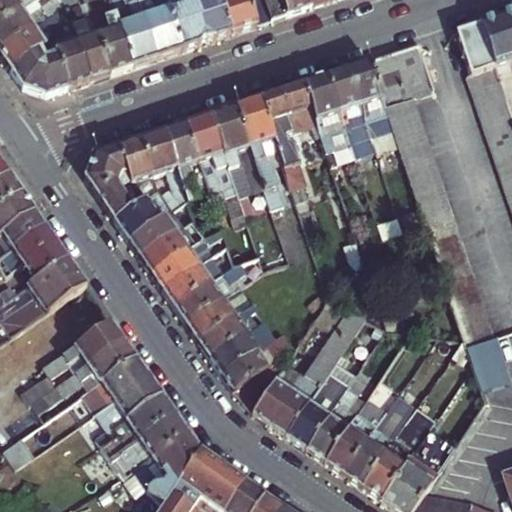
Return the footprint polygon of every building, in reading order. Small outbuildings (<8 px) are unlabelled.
[(0,0),(0,28),(20,16),(41,1),(40,0),(0,0)] [(109,80),(89,20),(82,22),(78,11),(71,13),(66,0),(59,0),(59,1),(64,13),(68,28),(88,88),(109,80)] [(109,80),(131,73),(108,8),(105,0),(95,0),(96,0),(90,2),(92,6),(96,17),(89,20),(109,80)] [(155,65),(133,0),(116,0),(118,5),(108,8),(131,73),(155,65)] [(133,0),(155,65),(181,56),(161,0),(156,0),(148,3),(148,0),(133,0)] [(205,48),(188,0),(161,0),(181,56),(205,48)] [(188,0),(205,48),(230,39),(216,0),(188,0)] [(216,0),(230,39),(271,26),(261,0),(247,0),(246,0),(216,0)] [(261,0),(271,26),(310,13),(305,0),(261,0)] [(305,0),(310,13),(347,0),(305,0)] [(0,28),(0,56),(33,34),(53,21),(64,13),(59,1),(26,23),(20,16),(0,28)] [(85,8),(89,20),(96,17),(92,6),(85,8)] [(89,20),(85,8),(78,11),(82,22),(89,20)] [(53,21),(61,33),(68,28),(64,13),(53,21)] [(511,18),(479,29),(511,127),(511,18)] [(67,95),(88,88),(68,28),(61,33),(65,38),(61,40),(65,49),(59,51),(57,43),(50,48),(53,54),(55,62),(67,95)] [(511,127),(479,29),(454,37),(511,208),(511,127)] [(0,56),(0,61),(9,76),(39,56),(45,51),(50,48),(57,43),(61,40),(65,38),(61,33),(58,36),(55,31),(39,42),(33,34),(0,56)] [(389,131),(464,351),(493,342),(411,99),(432,93),(417,50),(368,67),(388,125),(389,131)] [(67,95),(55,62),(43,66),(39,56),(9,76),(22,94),(46,101),(67,95)] [(388,125),(368,67),(346,73),(368,138),(370,143),(376,140),(375,135),(389,131),(388,125)] [(354,143),(368,138),(346,73),(325,81),(349,150),(355,148),(354,143)] [(354,164),(349,150),(325,81),(302,88),(316,131),(330,172),(354,164)] [(287,140),(316,131),(302,88),(258,103),(277,158),(289,194),(303,189),(297,169),(299,169),(292,149),(289,146),(287,140)] [(242,108),(234,111),(261,191),(269,215),(283,210),(270,170),(263,167),(262,162),(277,158),(258,103),(256,104),(256,103),(242,107),(242,108)] [(261,191),(234,111),(210,119),(236,198),(243,221),(253,219),(246,196),(261,191)] [(210,119),(184,128),(198,168),(204,187),(217,183),(224,201),(236,198),(210,119)] [(163,136),(186,205),(187,207),(198,203),(188,171),(198,168),(184,128),(163,136)] [(138,143),(151,181),(166,177),(172,199),(178,211),(186,205),(163,136),(138,143)] [(115,151),(128,187),(141,206),(146,202),(143,195),(140,185),(151,181),(138,143),(115,151)] [(117,191),(128,187),(115,151),(93,159),(91,161),(84,182),(86,186),(113,226),(130,214),(117,191)] [(0,186),(9,180),(0,167),(0,186)] [(9,180),(0,186),(0,212),(21,198),(9,180)] [(141,206),(128,187),(117,191),(130,214),(141,206)] [(113,226),(128,247),(170,216),(156,196),(146,202),(141,206),(130,214),(113,226)] [(0,241),(2,240),(35,217),(21,198),(0,212),(0,241)] [(139,263),(175,239),(167,227),(189,212),(187,207),(186,205),(178,211),(170,216),(128,247),(139,263)] [(181,234),(193,226),(190,216),(176,226),(181,234)] [(12,255),(45,232),(35,217),(2,240),(12,255)] [(139,263),(150,280),(203,243),(195,231),(193,226),(181,234),(175,239),(139,263)] [(0,273),(6,282),(22,271),(56,248),(45,232),(12,255),(0,263),(0,273)] [(203,243),(150,280),(162,297),(198,272),(192,263),(208,252),(213,260),(214,260),(226,252),(220,235),(203,243)] [(56,248),(22,271),(27,277),(34,288),(68,265),(61,255),(56,248)] [(284,259),(258,266),(262,277),(287,269),(284,259)] [(198,272),(162,297),(174,314),(210,288),(204,280),(216,272),(214,268),(219,265),(214,260),(213,260),(198,272)] [(0,326),(11,343),(86,291),(68,265),(34,288),(17,300),(9,306),(16,316),(0,326)] [(185,331),(222,305),(216,297),(228,288),(226,286),(230,282),(226,276),(210,288),(174,314),(185,331)] [(0,300),(0,302),(4,309),(9,306),(17,300),(12,292),(0,300)] [(198,349),(234,323),(246,315),(251,311),(244,301),(239,293),(222,305),(185,331),(198,349)] [(327,306),(319,319),(327,324),(338,330),(347,316),(328,307),(327,306)] [(198,349),(209,365),(245,340),(258,331),(262,328),(255,317),(251,311),(246,315),(234,323),(198,349)] [(285,442),(326,381),(363,325),(362,324),(347,316),(338,330),(303,381),(298,378),(285,369),(270,391),(251,419),(264,428),(285,442)] [(363,325),(386,337),(387,337),(382,324),(381,321),(362,324),(363,325)] [(387,337),(410,339),(411,327),(382,324),(387,337)] [(111,328),(49,371),(51,374),(47,377),(49,381),(24,398),(38,418),(48,411),(43,402),(50,397),(57,392),(51,383),(81,363),(87,371),(123,346),(111,328)] [(220,381),(257,356),(266,350),(270,347),(274,344),(266,334),(262,328),(258,331),(245,340),(209,365),(220,381)] [(511,337),(465,351),(479,396),(510,387),(499,351),(511,346),(511,337)] [(241,409),(264,385),(258,379),(276,365),(286,351),(280,340),(274,344),(270,347),(266,350),(257,356),(220,381),(231,397),(241,409)] [(93,381),(99,389),(136,364),(123,346),(87,371),(57,392),(63,401),(93,381)] [(136,364),(99,389),(88,397),(100,415),(113,406),(114,407),(149,383),(136,364)] [(63,401),(70,410),(88,397),(99,389),(93,381),(63,401)] [(285,442),(305,456),(346,395),(340,390),(326,381),(285,442)] [(100,415),(113,435),(162,402),(149,383),(114,407),(113,406),(100,415)] [(251,419),(270,391),(264,385),(241,409),(251,419)] [(305,456),(324,468),(346,435),(337,428),(348,412),(347,411),(354,400),(346,395),(305,456)] [(38,418),(44,427),(62,415),(50,397),(43,402),(48,411),(38,418)] [(343,481),(385,418),(366,406),(346,435),(324,468),(343,481)] [(343,481),(361,493),(403,431),(385,418),(343,481)] [(361,493),(380,506),(403,472),(409,464),(412,459),(400,451),(410,436),(403,431),(361,493)] [(188,438),(132,476),(146,496),(163,510),(166,506),(200,457),(188,438)] [(135,466),(123,442),(103,452),(115,476),(135,466)] [(2,456),(14,474),(30,464),(17,445),(2,456)] [(190,511),(220,469),(200,457),(166,506),(174,511),(190,511)] [(429,490),(435,481),(409,464),(403,472),(429,490)] [(227,511),(244,486),(220,469),(190,511),(174,511),(166,506),(163,510),(161,511),(227,511)] [(414,511),(423,499),(429,490),(403,472),(380,506),(389,511),(414,511)] [(511,475),(503,479),(511,503),(511,475)] [(256,511),(264,500),(244,486),(227,511),(256,511)] [(438,511),(440,503),(423,499),(414,511),(438,511)] [(281,511),(282,511),(264,500),(256,511),(281,511)] [(454,511),(455,506),(440,503),(438,511),(454,511)]
